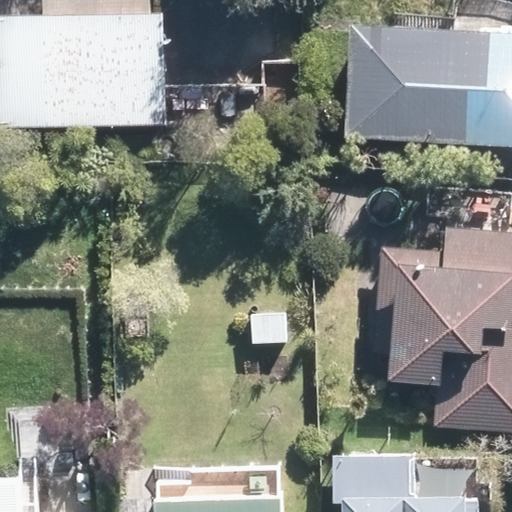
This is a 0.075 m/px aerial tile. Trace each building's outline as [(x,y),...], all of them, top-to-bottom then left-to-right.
[(179,15),(0,17),(0,130),(181,128),(179,15)] [(366,115),(511,123),(511,24),(372,17),(366,115)] [(444,243),(397,237),(383,355),(453,363),(446,423),(511,430),(511,231),(446,223),(444,243)] [(471,511),(471,451),(340,452),(340,493),(353,493),(353,511),(471,511)] [(288,511),(289,472),(165,471),(164,511),(288,511)]
